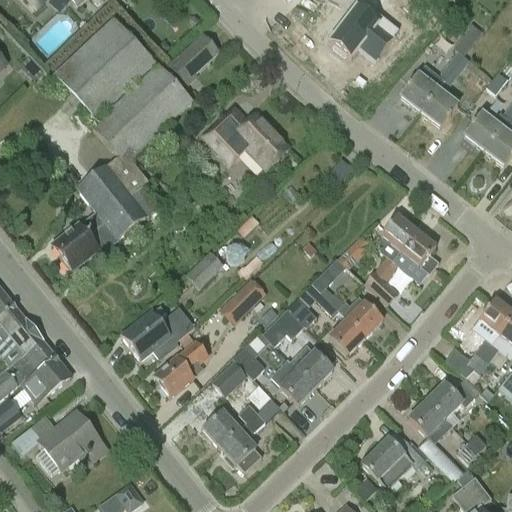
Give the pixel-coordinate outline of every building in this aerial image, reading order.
[(20,0),(35,15),(36,15),(46,6),(46,5),(44,2),(45,0),(71,0),(78,7),(84,0),(86,0),(97,11),(107,0),(20,0)] [(358,13),(331,46),(351,62),(366,46),(390,66),(403,49),(358,13)] [(113,23),(54,79),(96,126),(155,69),(113,23)] [(187,91),(196,81),(195,80),(219,58),(201,39),(177,61),(168,70),(187,91)] [(462,62),(456,57),(438,81),(444,85),(462,62)] [(462,62),(444,85),(449,90),(468,66),(462,62)] [(104,230),(117,247),(118,245),(146,222),(160,211),(144,191),(148,188),(139,177),(165,153),(154,142),(192,108),(157,69),(92,133),(117,162),(106,171),(75,194),(94,217),(104,230)] [(496,78),(484,94),(494,102),(507,86),(496,78)] [(420,116),(436,94),(418,80),(401,101),(420,116)] [(447,102),(436,94),(420,116),(440,132),(456,110),(447,102)] [(462,143),(482,158),(511,120),(511,106),(502,120),(500,119),(493,128),(480,118),(462,143)] [(249,129),(233,113),(204,142),(228,168),(233,168),(245,157),(265,177),(272,170),(273,170),(284,159),(284,158),(289,154),(257,121),(249,129)] [(511,140),(511,120),(482,158),(502,173),(511,160),(511,142),(511,140)] [(52,251),(62,263),(104,230),(94,217),(52,251)] [(382,259),(386,262),(392,267),(416,236),(406,228),(407,225),(401,220),(398,221),(396,220),(380,241),(378,243),(380,257),(382,259)] [(244,242),(254,233),(247,225),(237,234),(244,242)] [(117,247),(104,230),(62,263),(72,276),(97,256),(100,260),(117,247)] [(392,267),(386,262),(380,270),(386,276),(383,279),(388,283),(398,271),(401,273),(408,264),(419,273),(429,281),(439,269),(429,261),(436,252),(434,250),(434,247),(428,242),(425,243),(416,236),(392,267)] [(360,241),(336,264),(347,275),(371,252),(360,241)] [(205,287),(222,271),(210,257),(185,280),(199,296),(206,289),(205,287)] [(382,290),(385,287),(384,287),(388,283),(383,279),(386,276),(380,270),(371,281),(382,290)] [(243,272),(237,277),(243,283),(249,279),(243,272)] [(398,299),(385,287),(382,290),(371,281),(363,291),(386,312),(398,299)] [(219,316),(233,330),(265,300),(250,285),(219,316)] [(305,295),(314,303),(319,298),(310,289),(305,295)] [(0,293),(0,321),(14,311),(0,293)] [(334,302),(324,293),(319,298),(314,303),(322,311),(328,305),(330,307),(334,302)] [(337,316),(343,311),(334,302),(330,307),(328,305),(322,311),(332,321),(337,316)] [(337,316),(346,325),(364,343),(382,325),(364,306),(363,307),(358,303),(349,313),(345,309),(343,311),(337,316)] [(477,340),(484,345),(491,350),(498,340),(511,322),(511,318),(505,313),(506,308),(500,303),(496,306),(494,304),(478,325),(485,330),(477,340)] [(305,333),(316,323),(297,304),(286,315),(305,333)] [(0,351),(28,329),(14,311),(0,321),(0,351)] [(176,348),(194,333),(178,313),(168,321),(160,312),(152,319),(151,318),(121,341),(140,365),(152,355),(160,365),(178,351),(176,348)] [(271,334),(263,342),(274,352),(286,340),(291,345),(301,335),(284,317),(269,332),(271,334)] [(511,322),(498,340),(511,350),(511,322)] [(364,343),(346,325),(328,342),(346,361),(364,343)] [(42,345),(28,329),(0,351),(0,362),(8,372),(42,345)] [(0,405),(17,392),(55,362),(42,345),(8,372),(0,378),(0,405)] [(480,364),(486,370),(497,355),(491,350),(484,345),(476,355),(483,360),(480,364)] [(176,363),(152,382),(169,403),(193,383),(190,379),(201,371),(196,366),(204,359),(195,349),(178,364),(176,363)] [(289,368),(296,374),(315,393),(332,375),(313,357),(306,351),(289,368)] [(264,373),(244,353),(232,364),(252,385),(264,373)] [(479,379),(486,370),(480,364),(483,360),(476,355),(469,365),(453,354),(444,367),(465,383),(472,375),(479,379)] [(36,409),(70,381),(55,362),(17,392),(20,395),(23,393),(36,409)] [(245,382),(231,367),(211,386),(225,401),(245,382)] [(315,393),(296,374),(278,392),(298,411),(315,393)] [(443,389),(426,405),(452,432),(459,425),(452,417),(460,408),(464,412),(472,404),(459,389),(451,397),(443,389)] [(20,422),(6,403),(0,408),(0,437),(0,438),(20,422)] [(256,417),(245,428),(239,435),(219,453),(226,461),(224,463),(232,473),(236,469),(244,477),(261,462),(254,454),(255,453),(247,444),(279,414),(271,405),(257,419),(256,417)] [(408,423),(426,441),(434,449),(451,432),(452,432),(426,405),(408,423)] [(256,417),(248,409),(237,419),(245,428),(256,417)] [(202,435),(219,453),(239,435),(222,417),(202,435)] [(92,466),(106,455),(76,419),(56,435),(55,433),(54,434),(45,421),(10,449),(21,462),(38,448),(44,454),(36,461),(51,480),(59,473),(60,475),(84,456),(92,466)] [(475,439),(467,447),(478,458),(486,450),(475,439)] [(387,443),(360,469),(386,495),(412,470),(416,474),(425,466),(422,463),(410,451),(402,459),(387,443)] [(473,469),(480,461),(477,459),(478,458),(467,447),(458,457),(468,467),(470,466),(473,469)] [(442,477),(452,468),(439,454),(429,464),(442,477)] [(366,482),(354,493),(366,505),(377,494),(366,482)] [(480,511),(491,504),(474,483),(463,491),(478,511),(480,511)] [(478,511),(463,491),(451,501),(459,511),(478,511)] [(115,502),(118,511),(144,511),(138,494),(115,502)]
